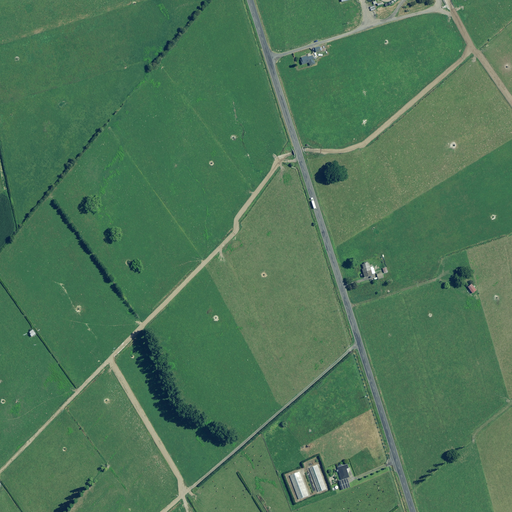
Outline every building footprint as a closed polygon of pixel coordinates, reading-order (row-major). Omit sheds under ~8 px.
[(315,64),(313,55),(301,58),(303,64),(309,63),(310,66),(315,64)] [(370,267),(369,263),(362,265),(364,269),(362,269),(365,277),(372,275),(372,274),(375,273),(373,266),(370,267)] [(477,290),(472,284),(468,287),(472,293),(477,290)] [(318,465),(310,468),(318,492),(326,489),(318,465)] [(349,469),(347,465),(338,467),(342,479),(349,477),(347,469),(349,469)] [(299,472),(290,476),(299,499),(308,495),(299,472)] [(349,487),(346,479),(339,481),(342,490),(349,487)]
